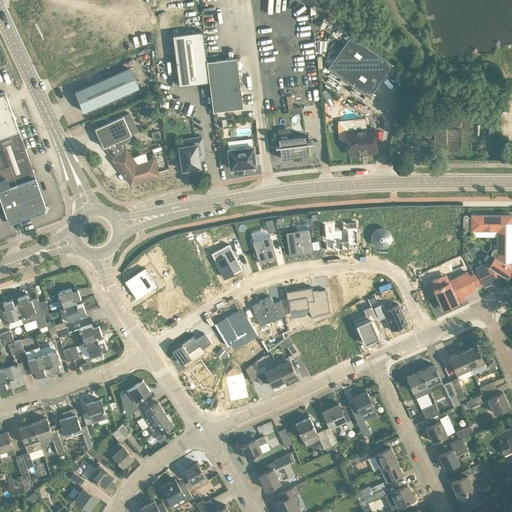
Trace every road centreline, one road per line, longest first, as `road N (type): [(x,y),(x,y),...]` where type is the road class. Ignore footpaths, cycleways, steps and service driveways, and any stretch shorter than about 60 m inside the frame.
road 1 (tertiary): [(116,226),(284,189),(511,182)]
road 2 (residential): [(424,336),(391,273),(334,267),(240,291),(149,352)]
road 3 (unclassified): [(89,211),(0,13)]
road 4 (residential): [(203,431),(375,357)]
road 5 (residential): [(445,511),(375,357)]
road 6 (residential): [(0,412),(149,352)]
road 7 (residential): [(115,511),(149,465),(203,431)]
